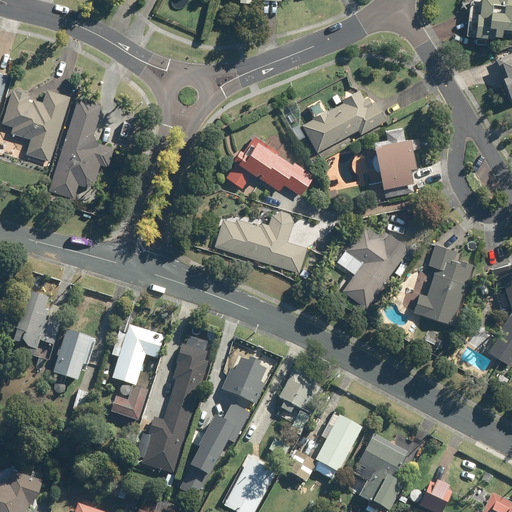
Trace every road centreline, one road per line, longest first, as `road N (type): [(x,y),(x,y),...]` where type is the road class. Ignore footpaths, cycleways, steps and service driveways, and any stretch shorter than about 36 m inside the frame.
road 1 (residential): [(157,275),(301,332),(511,445)]
road 2 (residential): [(206,108),(187,141),(157,275)]
road 3 (residential): [(117,261),(167,121),(166,100)]
road 4 (residential): [(396,4),(248,70)]
road 5 (residential): [(0,229),(117,261)]
road 6 (residential): [(462,105),(396,4)]
